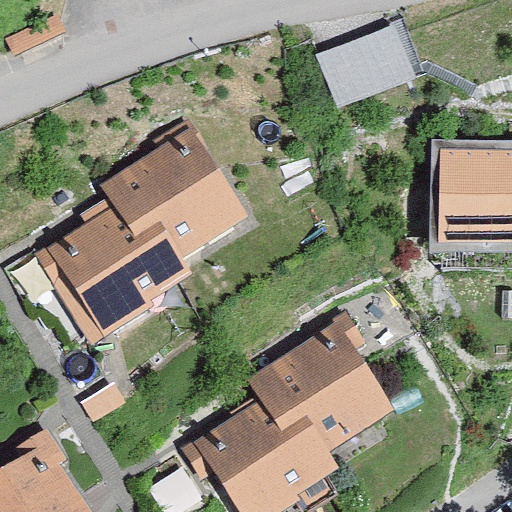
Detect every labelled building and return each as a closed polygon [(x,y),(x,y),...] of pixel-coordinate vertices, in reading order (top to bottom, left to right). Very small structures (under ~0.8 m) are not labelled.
[(328,59),(349,114),(426,85),(405,30),(328,59)] [(201,133),(104,189),(120,216),(56,254),(74,284),(58,293),(94,354),(163,313),(159,306),(200,282),(188,262),(254,224),(201,133)] [(511,156),(444,154),(440,262),(511,264),(511,156)] [(363,343),(350,321),(319,339),(326,350),(254,393),(262,408),(202,443),(243,511),(293,511),(298,510),(288,493),(326,471),(322,464),(386,426),(344,355),(363,343)] [(117,387),(87,407),(100,427),(130,407),(117,387)] [(19,460),(28,475),(0,491),(0,511),(75,511),(52,473),(63,467),(48,442),(19,460)]
